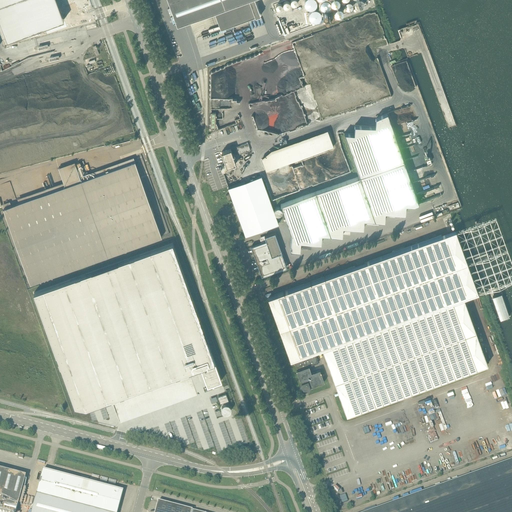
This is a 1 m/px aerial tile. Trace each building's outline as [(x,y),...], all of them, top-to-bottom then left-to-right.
[(56,0),(0,0),(0,22),(6,40),(63,20),(56,0)] [(168,0),(177,24),(215,10),(222,29),(260,16),(254,0),(168,0)] [(419,203),(387,114),(376,118),(374,127),(355,125),(354,134),(344,133),(359,176),(281,204),(292,234),(290,249),(300,250),(301,241),(321,243),(322,234),(342,235),(343,226),(363,228),(364,219),(384,220),(385,211),(405,213),(406,204),(414,205),(419,203)] [(264,164),(332,143),(327,126),(259,147),(264,164)] [(238,155),(250,150),(248,143),(235,147),(238,155)] [(222,170),(227,168),(227,167),(236,164),(231,149),(221,152),(225,161),(221,167),(222,170)] [(162,237),(135,161),(81,180),(74,162),(58,168),(65,186),(3,208),(30,283),(162,237)] [(245,235),(250,233),(279,223),(261,176),(228,188),(245,235)] [(262,276),(267,274),(286,267),(281,253),(282,252),(275,233),(264,236),(265,238),(262,239),(263,242),(252,247),(262,276)] [(488,364),(464,298),(441,235),(268,297),(290,360),(293,359),(297,370),(296,370),(301,383),(300,385),(302,387),(303,389),(306,388),(309,390),(310,387),(315,385),(324,382),(320,370),(311,373),(309,366),(318,363),(314,351),(323,348),(347,415),(488,364)] [(172,243),(34,293),(74,406),(80,408),(85,409),(176,377),(201,368),(207,386),(221,381),(211,351),(172,243)] [(501,294),(493,297),(500,320),(509,317),(501,294)] [(227,397),(219,400),(221,407),(230,404),(227,397)] [(145,413),(185,422),(185,421),(182,420),(183,414),(147,406),(145,413)] [(334,418),(321,424),(330,446),(331,449),(331,452),(339,451),(345,466),(354,462),(352,459),(357,457),(345,427),(340,429),(339,425),(338,426),(334,418)] [(511,511),(511,460),(368,511),(511,511)] [(0,511),(3,511),(16,511),(26,477),(0,469),(0,511)] [(37,493),(37,495),(101,511),(117,511),(123,492),(116,490),(74,479),(75,476),(69,475),(68,477),(43,470),(42,473),(39,485),(38,489),(37,493)] [(101,511),(37,495),(31,511),(101,511)] [(197,511),(158,502),(155,511),(197,511)]
